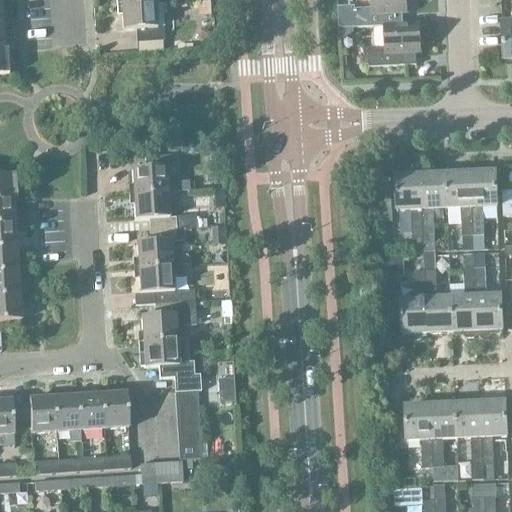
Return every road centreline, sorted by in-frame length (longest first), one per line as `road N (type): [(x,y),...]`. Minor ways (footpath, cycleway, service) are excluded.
road 1 (tertiary): [(314,511),(283,127)]
road 2 (residential): [(0,367),(64,363),(91,343),(86,217)]
road 3 (residential): [(283,127),(463,117)]
road 4 (tertiary): [(283,127),(276,0)]
